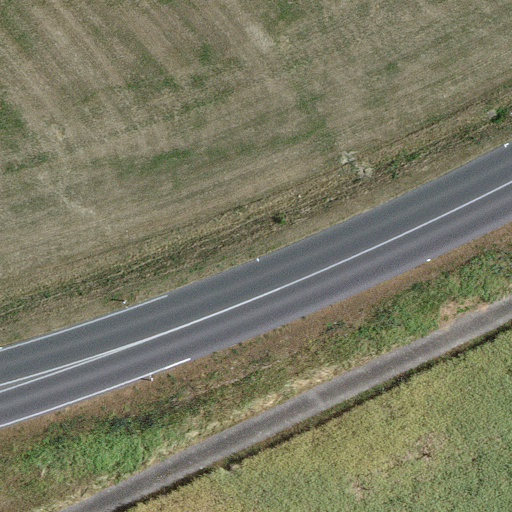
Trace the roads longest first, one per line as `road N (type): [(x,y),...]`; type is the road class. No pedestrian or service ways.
road 1 (secondary): [(0,387),(281,286),(511,180)]
road 2 (track): [(93,511),(511,308)]
